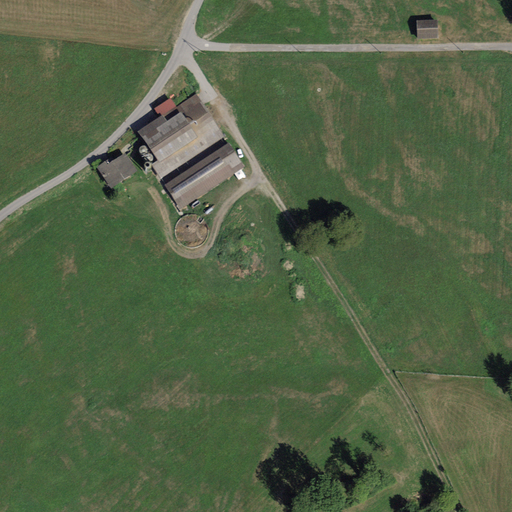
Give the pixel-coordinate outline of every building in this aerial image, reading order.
[(441,25),(422,26),(422,41),(442,40),(441,25)] [(151,165),(161,179),(225,137),(196,94),(176,107),(160,118),(138,132),(158,161),(151,165)] [(176,107),(171,99),(154,110),(160,118),(176,107)] [(180,210),(246,167),(229,143),(164,185),(180,210)] [(137,171),(125,153),(110,163),(108,160),(97,167),(111,188),(137,171)]
